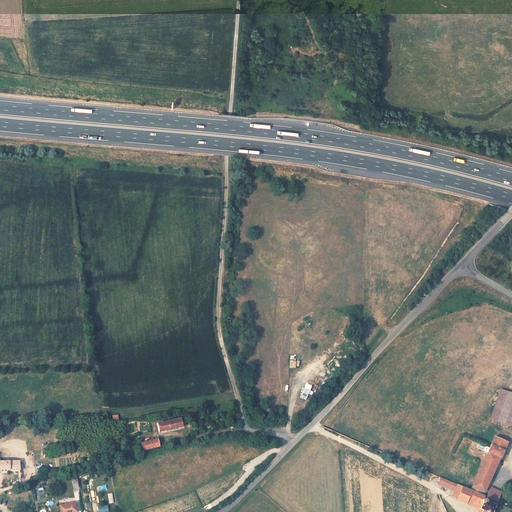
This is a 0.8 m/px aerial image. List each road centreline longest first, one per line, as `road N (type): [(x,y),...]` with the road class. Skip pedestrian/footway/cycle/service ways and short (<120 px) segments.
road 1 (motorway): [(511,179),(352,142),(0,106)]
road 2 (motorway): [(0,123),(350,159),(511,196)]
road 3 (track): [(245,430),(217,314),(239,0)]
road 4 (unclassified): [(292,442),(461,265)]
